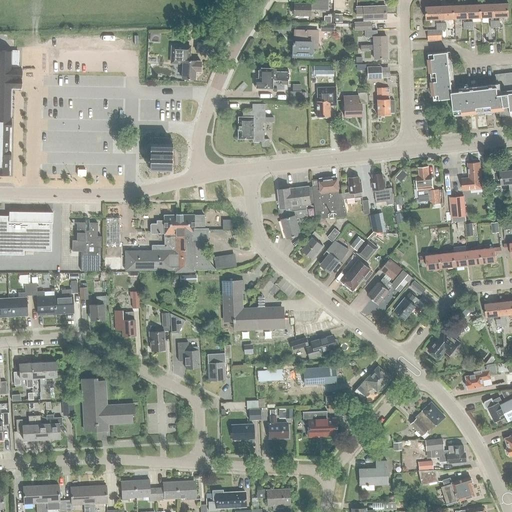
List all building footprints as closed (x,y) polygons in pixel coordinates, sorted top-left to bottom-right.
[(327,11),(327,0),(308,0),(308,4),(293,3),(293,16),(309,16),(309,10),(327,11)] [(342,0),(334,0),(334,9),(343,9),(342,0)] [(494,4),(495,17),(508,16),(508,3),(494,4)] [(468,18),(481,18),(481,4),(467,5),(468,18)] [(494,4),(481,4),(481,18),(495,17),(494,4)] [(441,19),(454,19),(454,5),(440,6),(441,19)] [(454,19),(468,18),(467,5),(454,5),(454,19)] [(385,19),(385,6),(363,7),(356,8),(356,16),(363,15),(364,20),(385,19)] [(427,20),(441,19),(440,6),(426,7),(427,20)] [(333,24),(320,24),(320,32),(333,32),(333,24)] [(311,56),(311,49),(316,49),(317,31),(294,30),(294,43),(293,43),(292,56),(311,56)] [(368,45),(369,50),(374,50),(374,59),(387,58),(386,36),(377,37),(376,31),(364,31),(365,38),(373,38),(373,45),(368,45)] [(441,40),(441,31),(427,31),(428,41),(441,40)] [(132,44),(74,43),(74,38),(69,38),(63,38),(58,38),(52,38),(51,68),(132,70),(132,44)] [(197,43),(197,52),(205,53),(206,43),(197,43)] [(200,61),(188,61),(188,57),(189,57),(190,47),(171,46),(170,63),(182,64),(182,79),(194,79),(194,71),(200,71),(200,61)] [(0,173),(9,174),(11,87),(17,87),(17,79),(18,58),(18,51),(0,51),(0,173)] [(511,115),(511,72),(495,74),(496,87),(452,92),(447,52),(428,54),(434,101),(452,98),(454,114),(499,110),(500,117),(511,115)] [(311,66),(311,82),(315,82),(315,73),(327,73),(327,66),(311,66)] [(380,78),(379,66),(367,67),(368,79),(380,78)] [(255,88),(272,89),(272,81),(281,81),(281,84),(287,84),(287,70),(284,70),(284,72),(275,72),(275,69),(261,68),(258,71),(258,79),(255,79),(255,88)] [(317,101),(316,101),(317,117),(329,117),(329,105),(336,105),(335,87),(328,88),(317,88),(317,91),(317,101)] [(388,88),(377,88),(377,99),(376,99),(377,115),(389,115),(389,113),(394,113),(394,100),(389,100),(388,88)] [(301,102),(301,91),(290,91),(289,102),(301,102)] [(361,116),(360,104),(366,104),(366,93),(358,93),(358,96),(343,96),(344,116),(361,116)] [(268,147),(269,140),(263,140),(263,131),(262,131),(262,123),(265,123),(266,104),(251,104),(251,111),(242,111),(242,117),(238,117),(238,139),(252,139),(252,142),(261,142),(261,147),(268,147)] [(150,165),(150,170),(170,170),(170,166),(170,150),(171,138),(150,138),(150,150),(150,165)] [(462,179),(463,190),(473,190),(483,189),(482,177),(481,177),(480,162),(468,163),(469,178),(462,179)] [(418,177),(416,178),(418,203),(430,202),(430,205),(439,204),(438,189),(433,190),(431,176),(428,176),(427,167),(418,168),(418,177)] [(511,169),(500,171),(501,184),(509,183),(509,190),(510,190),(511,189),(511,169)] [(399,181),(406,174),(402,170),(395,177),(399,181)] [(373,183),(372,183),(373,191),(374,190),(375,200),(386,199),(387,205),(394,204),(392,188),(386,189),(384,178),(382,179),(382,174),(380,174),(380,173),(374,174),(373,175),(374,182),(373,182),(373,183)] [(349,192),(343,193),(344,199),(346,199),(361,197),(361,192),(362,192),(360,181),(359,181),(358,176),(349,177),(350,185),(348,185),(349,192)] [(315,219),(315,220),(319,220),(345,217),(344,208),(343,199),(344,199),(343,193),(339,194),(337,178),(319,180),(319,181),(312,181),(312,186),(312,187),(315,219)] [(280,207),(281,207),(292,206),(291,204),(310,202),(308,187),(289,188),(278,190),(280,207)] [(465,216),(463,196),(449,197),(451,217),(465,216)] [(311,229),(319,220),(315,220),(315,219),(309,220),(306,209),(306,205),(310,204),(310,202),(291,204),(292,206),(281,207),(283,219),(282,219),(287,238),(301,234),(298,226),(309,222),(311,229)] [(0,215),(0,254),(24,255),(24,250),(51,251),(51,223),(52,223),(52,212),(9,211),(9,216),(0,215)] [(379,213),(370,215),(373,231),(385,232),(384,228),(384,225),(381,225),(379,213)] [(151,224),(150,225),(150,232),(151,234),(151,233),(164,233),(164,237),(170,237),(170,245),(151,245),(151,251),(125,251),(125,270),(175,269),(175,272),(194,271),(194,270),(214,270),(215,270),(214,268),(212,267),(211,265),(209,263),(208,261),(207,259),(206,257),(206,255),(205,253),(204,251),(204,248),(204,246),(204,237),(205,237),(205,231),(204,231),(204,215),(194,215),(193,215),(182,215),(182,214),(176,214),(176,215),(164,215),(164,221),(156,221),(156,224),(151,224)] [(106,218),(106,244),(119,244),(119,218),(106,218)] [(222,228),(232,228),(232,218),(222,218),(222,228)] [(71,251),(80,251),(80,270),(99,271),(100,247),(101,247),(101,237),(97,236),(97,223),(76,222),(76,240),(72,240),(71,251)] [(335,229),(327,238),(332,242),(340,233),(335,229)] [(312,258),(323,245),(317,241),(321,236),(315,231),(310,236),(312,238),(302,250),(312,258)] [(358,237),(350,246),(356,251),(364,242),(358,237)] [(368,240),(357,253),(367,261),(377,248),(368,240)] [(327,257),(321,265),(330,272),(339,261),(340,262),(348,250),(334,241),(323,254),(327,257)] [(125,270),(125,251),(120,251),(120,246),(105,246),(105,270),(125,270)] [(481,249),(482,263),(496,262),(495,253),(500,253),(500,248),(494,248),(481,249)] [(469,265),(482,263),(481,249),(467,251),(469,265)] [(454,252),(455,266),(469,265),(467,251),(454,252)] [(398,263),(402,258),(395,252),(391,257),(398,263)] [(454,252),(440,254),(442,268),(455,266),(454,252)] [(428,270),(442,268),(440,254),(426,256),(421,257),(421,262),(427,261),(428,270)] [(214,257),(216,269),(224,268),(222,256),(214,257)] [(381,269),(393,279),(401,269),(390,259),(381,269)] [(341,281),(353,291),(363,278),(367,281),(372,274),(369,272),(371,270),(359,261),(353,269),(352,268),(341,281)] [(405,272),(393,286),(398,291),(411,277),(405,272)] [(19,298),(8,298),(9,316),(27,315),(26,296),(31,296),(30,284),(30,275),(20,276),(19,277),(19,282),(21,284),(25,284),(25,292),(18,293),(19,298)] [(379,282),(368,295),(378,304),(389,290),(393,285),(389,281),(384,277),(379,282)] [(61,290),(61,295),(54,296),(56,314),(73,313),(72,294),(78,293),(77,281),(72,282),(72,290),(61,290)] [(223,282),(224,320),(224,321),(233,321),(234,329),(282,327),(282,329),(283,329),(282,308),(264,308),(264,303),(258,303),(259,308),(242,309),(241,289),(242,288),(242,281),(221,282),(223,282)] [(421,295),(425,290),(414,281),(410,286),(421,295)] [(30,284),(31,296),(37,295),(37,315),(56,314),(54,296),(44,296),(44,291),(37,292),(36,283),(30,284)] [(140,308),(138,291),(129,292),(130,298),(131,298),(132,309),(140,308)] [(423,303),(422,303),(410,293),(406,298),(405,298),(394,311),(404,319),(415,307),(417,309),(418,309),(423,303)] [(104,319),(104,305),(108,305),(108,296),(95,297),(96,305),(89,305),(90,320),(104,319)] [(0,316),(9,316),(8,298),(0,298),(0,316)] [(427,299),(423,304),(429,308),(433,304),(427,299)] [(505,315),(511,314),(511,300),(499,302),(500,315),(501,319),(501,325),(506,325),(505,315)] [(475,312),(474,301),(465,301),(455,313),(461,319),(462,320),(469,312),(475,312)] [(487,317),(500,315),(499,302),(485,304),(487,317)] [(114,311),(115,330),(122,330),(122,336),(135,336),(134,319),(133,312),(128,312),(122,313),(122,311),(114,311)] [(170,313),(171,333),(178,333),(184,320),(170,313)] [(164,350),(163,331),(155,332),(155,325),(149,326),(150,332),(149,332),(149,340),(150,340),(151,351),(164,350)] [(460,343),(444,329),(438,337),(439,337),(434,343),(428,351),(432,354),(431,355),(436,359),(437,358),(438,359),(444,352),(449,356),(460,343)] [(336,347),(332,335),(310,342),(312,346),(306,348),(309,358),(319,355),(318,352),(336,347)] [(307,345),(305,338),(290,342),(292,350),(307,345)] [(188,347),(188,342),(177,342),(178,361),(184,361),(185,368),(198,367),(197,350),(199,350),(198,347),(188,347)] [(252,344),(243,345),(244,354),(253,353),(252,344)] [(44,384),(43,363),(42,362),(31,363),(32,378),(39,378),(40,384),(44,384)] [(42,362),(43,363),(44,384),(45,393),(44,393),(44,399),(50,398),(49,386),(52,385),(53,384),(54,383),(54,377),(56,377),(55,362),(42,362)] [(224,380),(223,362),(207,363),(209,380),(224,380)] [(32,387),(31,378),(32,378),(31,363),(19,364),(19,372),(13,372),(14,385),(20,385),(20,379),(25,378),(26,387),(32,387)] [(478,367),(479,371),(474,372),(474,374),(465,376),(466,382),(465,384),(465,387),(467,388),(468,389),(484,386),(483,379),(490,378),(490,376),(497,374),(495,364),(478,367)] [(509,376),(508,366),(500,367),(500,377),(509,376)] [(304,385),(335,383),(334,367),(303,369),(303,381),(304,385)] [(354,392),(361,399),(372,387),(377,391),(389,378),(378,367),(369,377),(368,376),(354,392)] [(302,368),(257,371),(258,382),(282,380),(282,378),(286,378),(286,382),(303,381),(303,369),(302,368)] [(84,430),(107,429),(107,423),(133,422),(132,412),(133,412),(133,404),(106,405),(104,380),(96,380),(96,379),(82,380),(84,430)] [(488,409),(495,422),(504,417),(506,422),(511,419),(511,398),(503,403),(500,396),(493,400),(492,398),(484,401),(484,404),(485,408),(488,409)] [(74,416),(74,401),(62,402),(63,416),(74,416)] [(444,417),(431,402),(415,417),(416,418),(410,424),(421,436),(427,430),(428,431),(444,417)] [(249,420),(260,420),(260,409),(248,409),(249,420)] [(327,411),(302,412),(303,412),(303,421),(307,420),(308,437),(317,436),(317,435),(336,434),(336,419),(326,419),(326,412),(327,411)] [(47,439),(46,424),(40,424),(40,415),(34,416),(35,440),(47,439)] [(46,424),(47,439),(59,438),(59,425),(62,425),(62,418),(53,418),(53,415),(46,416),(47,424),(46,424)] [(23,440),(35,440),(34,416),(28,416),(29,425),(22,425),(22,420),(16,420),(17,432),(23,432),(23,440)] [(287,437),(287,423),(273,424),(273,416),(269,416),(270,422),(268,422),(268,424),(268,438),(287,437)] [(253,439),(253,424),(231,425),(232,440),(253,439)] [(447,463),(465,462),(464,452),(463,452),(463,445),(448,446),(448,450),(443,451),(442,439),(431,440),(425,441),(426,450),(431,450),(431,455),(431,458),(439,457),(439,462),(447,461),(447,463)] [(401,442),(393,443),(393,451),(401,450),(401,442)] [(387,484),(386,461),(375,462),(375,468),(358,469),(359,485),(361,485),(361,490),(374,489),(374,485),(387,484)] [(432,461),(418,462),(419,470),(432,469),(432,461)] [(438,481),(435,470),(418,471),(421,485),(438,481)] [(469,477),(468,477),(451,482),(449,478),(442,480),(449,503),(445,504),(445,505),(474,496),(470,484),(471,484),(470,483),(472,482),(470,478),(469,477)] [(148,501),(156,500),(155,488),(150,488),(149,480),(134,481),(135,497),(148,496),(148,501)] [(128,497),(135,497),(134,481),(120,481),(121,500),(129,499),(128,497)] [(195,481),(176,482),(177,498),(185,498),(185,500),(196,499),(195,481)] [(163,499),(177,498),(176,482),(162,482),(163,488),(155,488),(156,500),(163,500),(163,499)] [(58,511),(65,511),(64,500),(59,500),(58,485),(39,486),(40,511),(46,511),(46,503),(58,502),(58,511)] [(94,511),(94,503),(107,503),(106,485),(87,486),(88,511),(94,511)] [(36,511),(40,511),(39,486),(23,486),(24,504),(36,504),(36,511)] [(71,499),(64,500),(65,511),(67,511),(72,511),(71,505),(83,504),(83,511),(88,511),(87,486),(70,487),(71,499)] [(289,489),(267,491),(256,492),(257,499),(268,498),(268,506),(282,505),(282,509),(290,509),(289,489)] [(245,507),(245,492),(223,493),(223,490),(212,490),(212,500),(216,500),(216,501),(216,502),(216,506),(216,508),(245,507)] [(383,510),(397,509),(397,502),(383,503),(383,510)]
